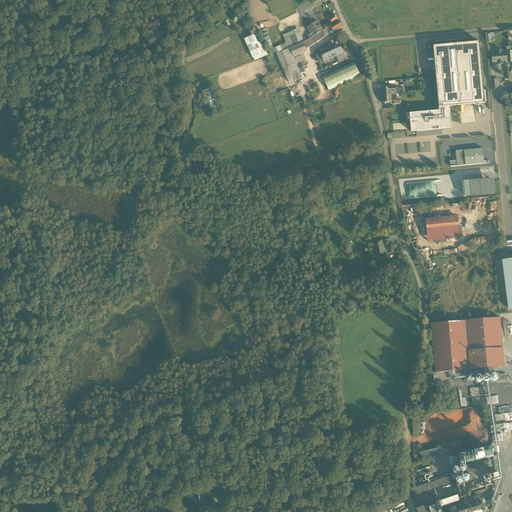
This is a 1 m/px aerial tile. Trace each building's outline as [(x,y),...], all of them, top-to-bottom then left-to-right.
[(327,19),(330,23),(331,25),(338,21),(339,21),(334,14),(327,19)] [(330,26),(331,25),(330,23),(323,27),(323,26),(321,28),(317,21),(307,28),(311,35),(307,37),(309,39),(313,37),(322,31),(330,26)] [(343,28),(338,21),(331,25),(330,26),(332,30),(333,32),(334,33),(343,28)] [(322,31),(325,37),(330,34),(329,31),(332,30),(330,26),(322,31)] [(289,37),(300,33),(298,29),(284,36),(285,38),(286,43),(283,45),(273,49),(268,51),(270,55),(275,53),(278,53),(282,52),(293,47),(289,37)] [(303,42),(306,49),(325,37),(322,31),(313,37),(309,39),(303,42)] [(289,37),(293,47),(303,42),(300,33),(289,37)] [(245,39),(253,58),(264,53),(262,48),(256,34),(245,39)] [(265,44),(266,44),(271,42),(269,36),(262,39),(265,44)] [(301,74),(299,69),(293,57),(303,53),(307,52),(306,49),(303,42),(293,47),(282,52),(292,75),(294,80),(295,81),(303,78),(301,74)] [(322,59),(324,62),(336,56),(343,53),(338,42),(328,46),(319,51),(322,59)] [(479,42),(433,47),(439,107),(450,106),(485,103),(479,42)] [(264,53),(253,58),(254,60),(267,55),(264,47),(262,48),(264,53)] [(492,54),(493,67),(497,67),(497,64),(502,64),(502,67),(507,66),(507,61),(506,52),(502,53),(502,51),(495,52),(496,53),(492,54)] [(286,78),(287,78),(292,75),(282,52),(278,53),(276,54),(286,78)] [(306,62),(303,53),(293,57),(299,69),(303,67),(306,66),(305,63),(306,62)] [(336,56),(338,62),(346,58),(343,53),(336,56)] [(322,77),(329,91),(360,76),(354,62),(322,77)] [(490,81),(491,90),(495,89),(499,86),(498,80),(490,81)] [(382,88),(382,96),(391,95),(391,92),(396,91),(395,88),(395,87),(390,87),(382,88)] [(391,92),(391,95),(396,94),(405,94),(405,87),(398,88),(398,87),(395,87),(395,88),(396,91),(391,92)] [(212,88),(202,91),(210,114),(220,111),(212,88)] [(392,102),(391,95),(382,96),(383,103),(392,102)] [(441,129),(451,123),(450,106),(439,107),(439,111),(409,114),(411,132),(432,130),(432,128),(438,127),(438,129),(441,129)] [(450,161),(450,167),(484,164),(484,161),(483,149),(455,151),(456,161),(450,161)] [(463,184),(464,196),(494,193),(493,181),(463,184)] [(427,232),(427,241),(436,240),(446,239),(452,238),(458,238),(457,218),(427,220),(428,232),(427,232)] [(398,234),(389,237),(390,241),(390,243),(400,240),(398,234)] [(385,254),(383,243),(373,246),(375,256),(382,254),(382,255),(385,254)] [(511,259),(502,260),(508,308),(511,307),(511,259)] [(500,318),(431,324),(434,359),(435,373),(504,367),(500,318)] [(412,419),(413,433),(421,433),(420,419),(412,419)] [(456,451),(455,447),(439,451),(439,449),(420,452),(420,454),(421,459),(456,451)] [(502,449),(450,457),(452,466),(453,466),(456,467),(455,470),(456,474),(453,475),(453,479),(458,479),(459,483),(463,484),(469,483),(469,480),(471,472),(472,475),(474,467),(468,465),(476,464),(476,462),(498,459),(500,473),(489,475),(489,480),(504,478),(501,457),(504,457),(504,453),(501,452),(502,449)] [(412,489),(414,495),(451,482),(449,477),(412,489)] [(201,488),(205,500),(213,498),(215,497),(211,485),(205,486),(201,488)] [(496,495),(490,511),(496,511),(501,497),(496,495)] [(422,500),(423,503),(424,506),(434,503),(432,496),(422,500)] [(216,506),(213,498),(205,500),(208,508),(216,506)] [(482,501),(483,503),(470,507),(471,511),(469,511),(472,511),(490,507),(488,499),(482,501)] [(437,511),(434,503),(424,506),(419,508),(416,509),(417,511),(437,511)]
